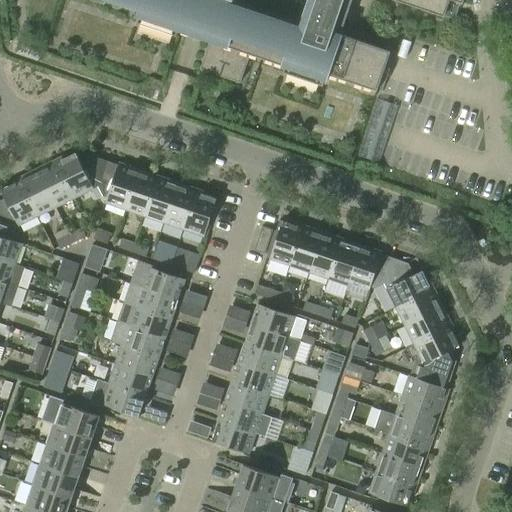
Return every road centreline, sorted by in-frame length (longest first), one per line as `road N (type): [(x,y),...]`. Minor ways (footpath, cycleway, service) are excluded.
road 1 (residential): [(167,443),(264,161)]
road 2 (residential): [(264,161),(452,227),(487,286)]
road 3 (residential): [(17,126),(76,99),(264,161)]
road 4 (residential): [(460,511),(511,353)]
